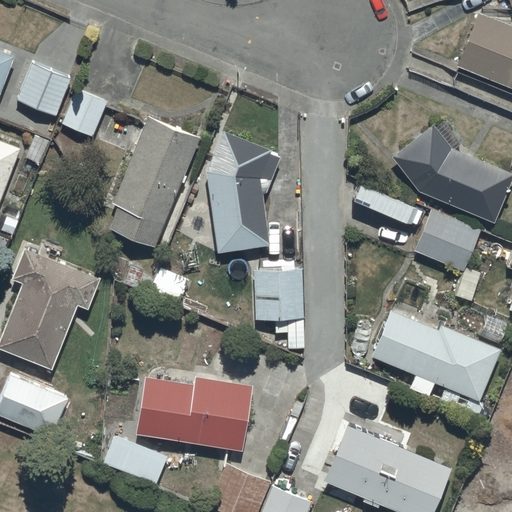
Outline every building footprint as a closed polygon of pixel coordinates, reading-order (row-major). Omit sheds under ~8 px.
[(511,19),(476,5),(455,59),(511,82),(511,19)] [(0,81),(12,49),(0,44),(0,81)] [(70,73),(31,57),(16,94),(54,109),(70,73)] [(92,132),(106,95),(72,83),(59,119),(92,132)] [(153,242),(199,129),(148,109),(111,197),(118,199),(108,223),(153,242)] [(391,149),(417,185),(493,215),(511,168),(454,145),(460,140),(443,117),(435,122),(432,118),(391,149)] [(205,165),(205,166),(206,175),(207,180),(216,246),(269,239),(259,168),(268,143),(221,125),(205,165)] [(0,192),(18,143),(0,136),(0,192)] [(68,167),(34,181),(45,205),(78,190),(68,167)] [(429,202),(412,245),(464,265),(454,291),(468,296),(480,266),(465,260),(480,222),(429,202)] [(97,271),(22,241),(12,273),(22,278),(0,333),(0,343),(51,364),(76,300),(85,303),(97,271)] [(301,263),(252,264),(254,315),(287,314),(287,344),(303,344),(301,263)] [(436,322),(388,303),(368,351),(414,369),(409,382),(428,390),(433,378),(479,396),(500,343),(438,317),(436,322)] [(192,377),(142,370),(134,428),(242,444),(251,376),(193,368),(192,377)] [(67,392),(10,369),(0,391),(0,411),(50,432),(67,392)] [(429,511),(450,462),(345,418),(322,474),(363,492),(362,496),(377,502),(379,498),(413,511),(429,511)] [(167,451),(114,430),(103,458),(156,479),(167,451)] [(255,511),(270,479),(271,476),(226,456),(207,501),(233,511),(255,511)] [(270,479),(255,511),(305,511),(312,496),(270,479)]
